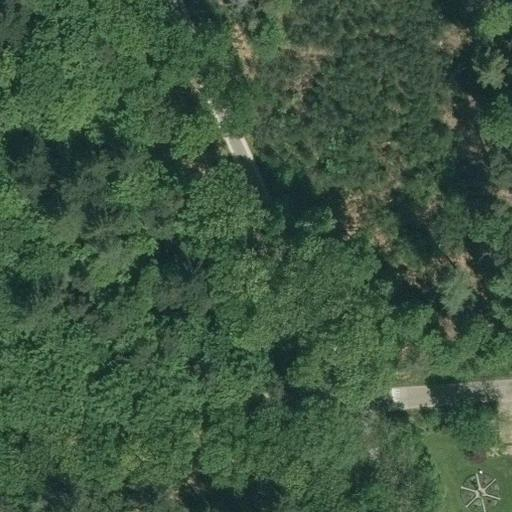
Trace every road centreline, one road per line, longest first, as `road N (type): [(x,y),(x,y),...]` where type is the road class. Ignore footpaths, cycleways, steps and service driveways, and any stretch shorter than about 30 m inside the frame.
road 1 (unclassified): [(353,404),(170,0)]
road 2 (unclassified): [(0,422),(353,404)]
road 3 (unclassified): [(353,404),(511,390)]
road 4 (unclassified): [(409,511),(353,404)]
